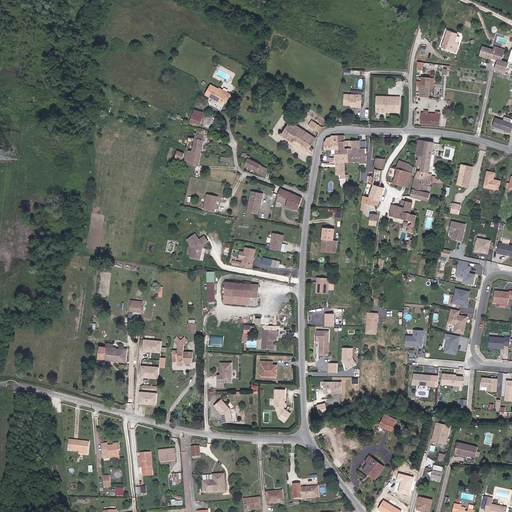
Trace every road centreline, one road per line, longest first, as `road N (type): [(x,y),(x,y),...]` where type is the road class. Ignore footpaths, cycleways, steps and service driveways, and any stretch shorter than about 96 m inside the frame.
road 1 (unclassified): [(511,150),(442,132),(325,133),(304,229),(302,439)]
road 2 (unclassified): [(302,439),(200,433),(0,383)]
road 3 (residential): [(511,273),(485,280),(472,347),(485,363),(511,366)]
